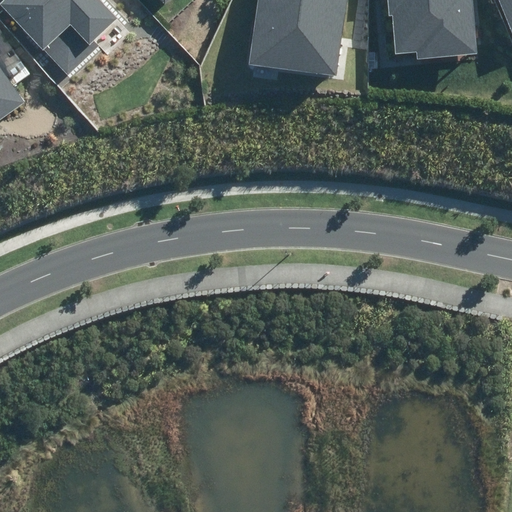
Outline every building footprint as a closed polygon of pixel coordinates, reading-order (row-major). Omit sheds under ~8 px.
[(3,0),(0,3),(67,77),(100,47),(94,41),(117,20),(98,0),(3,0)] [(258,0),(248,63),(335,76),(346,0),(258,0)] [(386,0),(388,15),(392,15),(395,53),(417,51),(418,58),(478,53),(473,0),(386,0)] [(511,0),(497,0),(511,33),(511,0)] [(0,119),(26,102),(0,65),(0,119)] [(511,198),(478,191),(467,238),(511,248),(511,198)]
